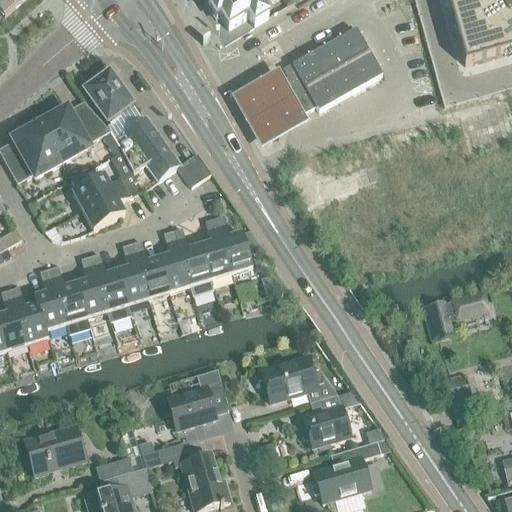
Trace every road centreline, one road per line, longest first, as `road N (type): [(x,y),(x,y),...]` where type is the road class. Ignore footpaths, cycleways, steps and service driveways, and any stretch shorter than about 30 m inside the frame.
road 1 (tertiary): [(464,511),(175,74)]
road 2 (residential): [(46,260),(171,222),(205,200)]
road 3 (residential): [(425,0),(450,95),(511,77)]
road 4 (residential): [(109,10),(0,112)]
